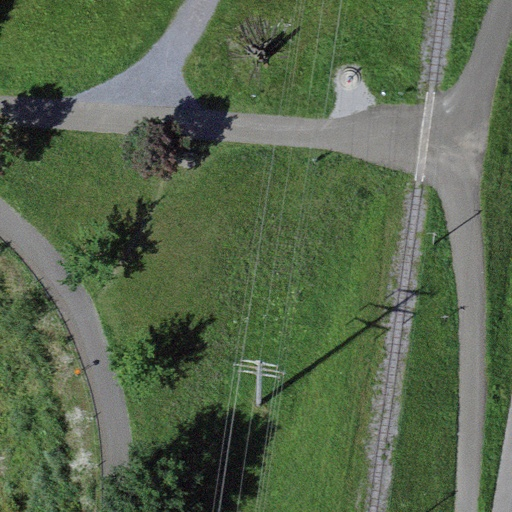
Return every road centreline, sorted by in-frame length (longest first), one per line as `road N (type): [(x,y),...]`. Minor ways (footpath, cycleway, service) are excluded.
road 1 (track): [(504,0),(456,146),(0,113)]
road 2 (track): [(456,146),(472,345),(466,511)]
road 3 (track): [(116,511),(117,439),(94,338),(0,211)]
